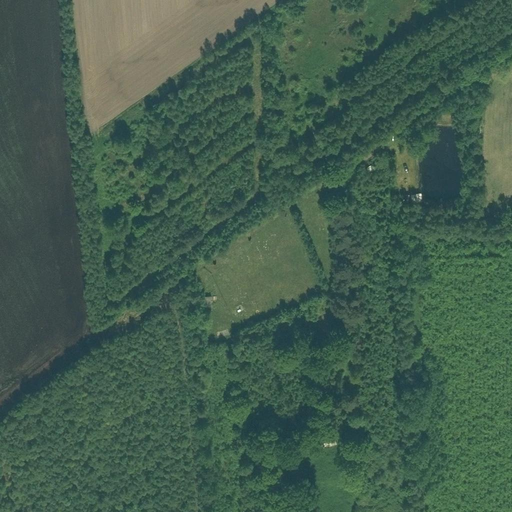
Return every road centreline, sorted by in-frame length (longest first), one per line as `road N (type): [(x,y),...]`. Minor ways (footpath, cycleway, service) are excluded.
road 1 (track): [(190,511),(165,291),(0,399)]
road 2 (track): [(511,226),(412,228),(422,511)]
